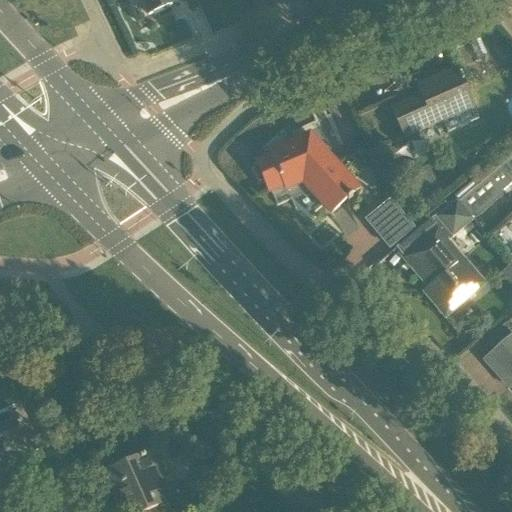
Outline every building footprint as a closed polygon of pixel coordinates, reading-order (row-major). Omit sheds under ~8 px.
[(128,0),(131,7),(142,2),(148,16),(153,14),(154,15),(167,9),(166,7),(171,5),(168,0),(128,0)] [(447,134),(460,128),(478,120),(462,83),(463,82),(460,75),(459,76),(457,71),(423,85),(425,90),(419,92),(421,97),(392,110),(404,137),(441,121),(447,134)] [(269,153),(271,156),(256,163),(257,168),(253,169),(259,183),(263,181),(268,192),(284,186),(286,189),(302,182),(330,213),(346,200),(347,202),(352,198),(350,196),(357,190),(329,158),(320,162),(309,135),(269,153)] [(511,158),(459,203),(472,219),(511,184),(511,158)] [(364,220),(388,250),(414,229),(390,199),(364,220)] [(456,202),(448,208),(420,227),(397,247),(406,257),(403,260),(424,284),(427,281),(432,286),(424,293),(438,310),(450,299),(456,308),(483,284),(447,243),(473,221),(472,219),(459,203),(458,204),(456,202)] [(511,254),(503,256),(511,266),(511,254)] [(505,379),(511,387),(511,335),(482,361),(501,383),(505,379)] [(0,467),(29,455),(10,413),(0,417),(0,467)] [(165,489),(159,474),(150,454),(107,472),(116,492),(111,494),(119,511),(146,511),(158,507),(153,494),(165,489)]
